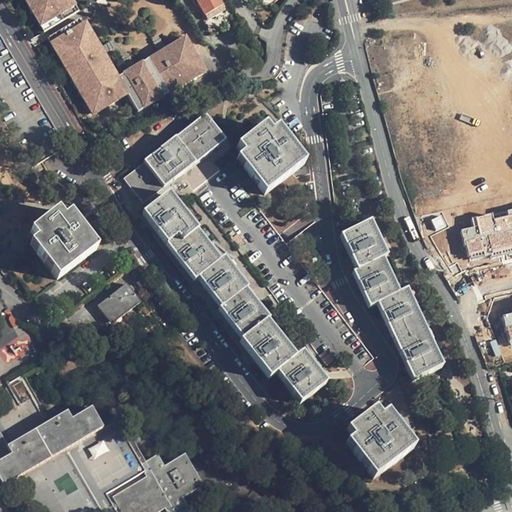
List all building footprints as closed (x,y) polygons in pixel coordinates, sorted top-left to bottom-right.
[(25,0),(32,12),(37,9),(49,29),(78,12),(71,0),(25,0)] [(226,11),(219,0),(196,0),(207,21),(224,12),(226,11)] [(43,32),(49,29),(37,9),(32,12),(42,29),(43,32)] [(78,90),(85,100),(88,99),(94,109),(105,103),(107,106),(115,101),(114,98),(125,91),(127,94),(134,107),(146,100),(149,104),(154,102),(168,94),(165,89),(181,79),(184,84),(193,79),(190,74),(202,66),(191,48),(188,50),(182,40),(166,49),(165,49),(169,55),(164,58),(161,52),(159,53),(136,66),(136,67),(139,72),(134,75),(131,70),(129,71),(117,78),(112,81),(98,57),(95,51),(94,50),(89,41),(89,38),(87,33),(82,26),(79,20),(49,38),(51,42),(54,40),(81,88),(78,90)] [(86,24),(82,26),(87,33),(89,38),(89,41),(94,50),(95,51),(100,48),(86,24)] [(152,39),(159,53),(161,52),(164,58),(169,55),(165,49),(166,49),(158,35),(152,39)] [(185,37),(182,40),(188,50),(191,48),(185,37)] [(60,58),(78,90),(81,88),(54,40),(51,42),(60,58)] [(112,41),(100,48),(95,51),(98,57),(103,54),(114,47),(115,47),(112,41)] [(122,57),(129,71),(131,70),(134,75),(139,72),(136,67),(136,66),(128,53),(122,57)] [(114,73),(103,54),(98,57),(112,81),(117,78),(114,73)] [(205,71),(202,66),(190,74),(193,79),(204,72),(205,71)] [(168,94),(184,84),(181,79),(165,89),(168,94)] [(115,101),(127,94),(125,91),(114,98),(115,101)] [(93,115),(107,106),(105,103),(94,109),(88,99),(85,100),(86,103),(93,115)] [(137,112),(149,104),(146,100),(134,107),(137,112)] [(143,205),(163,190),(224,143),(205,117),(124,180),(143,205)] [(264,195),(268,192),(304,165),(277,130),(270,135),(264,127),(238,148),(244,155),(238,160),(264,195)] [(158,204),(156,205),(142,216),(194,282),(197,280),(220,310),(219,312),(242,342),(240,343),(268,380),(277,374),(299,404),(325,385),(302,355),(301,355),(294,360),(266,324),(267,322),(244,292),(246,291),(223,261),(219,263),(168,197),(158,204)] [(58,280),(61,278),(97,251),(70,215),(64,220),(58,212),(31,232),(37,240),(31,245),(58,280)] [(453,213),(424,220),(429,243),(458,236),(453,213)] [(368,308),(376,305),(412,381),(441,367),(406,292),(398,296),(381,260),(385,259),(369,225),(341,238),(357,272),(353,274),(368,308)] [(238,235),(231,240),(236,247),(243,241),(238,235)] [(98,308),(109,322),(120,314),(123,317),(140,304),(126,286),(98,308)] [(511,313),(503,315),(510,345),(511,344),(511,313)] [(112,326),(123,317),(120,314),(109,322),(112,326)] [(330,355),(322,360),(327,366),(334,361),(330,355)] [(45,422),(24,376),(3,385),(23,431),(45,422)] [(0,479),(4,486),(28,472),(102,431),(91,410),(71,421),(67,414),(8,447),(0,432),(0,479)] [(373,480),(412,450),(386,415),(379,420),(373,412),(346,432),(352,440),(346,445),(373,480)] [(186,511),(189,511),(182,500),(202,489),(184,457),(164,468),(157,456),(141,465),(146,473),(145,474),(147,478),(113,497),(121,511),(160,511),(165,510),(166,511),(186,511)]
